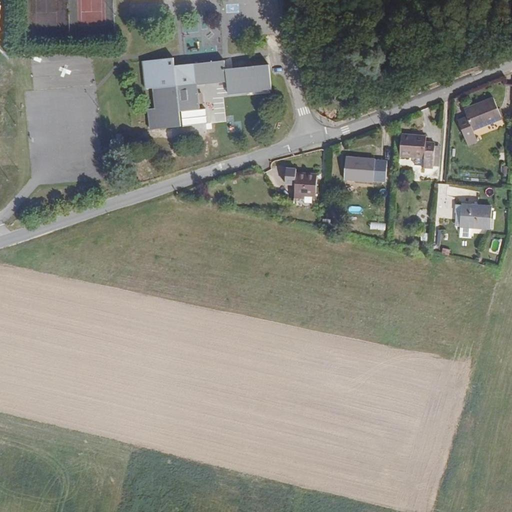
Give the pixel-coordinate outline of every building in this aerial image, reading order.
[(175,59),(144,60),(145,89),(156,89),(157,109),(149,109),(150,130),(181,128),(180,114),(199,113),(198,88),(228,87),(227,70),(226,59),(196,60),(196,68),(175,69),(175,59)] [(271,67),(227,70),(229,94),(273,91),(271,67)] [(480,108),(465,114),(471,133),(500,123),(492,100),(479,105),(480,108)] [(465,123),(454,128),(463,145),(473,140),(465,123)] [(422,136),(399,135),(399,158),(412,158),(421,158),(421,166),(431,167),(432,146),(432,142),(422,142),(422,136)] [(386,162),(345,158),(343,182),(384,185),(386,162)] [(420,166),(421,166),(421,158),(412,158),(412,165),(420,165),(420,166)] [(284,169),(284,184),(294,185),(293,200),(304,201),(304,197),(315,198),(317,175),(296,174),(297,170),(284,169)] [(491,207),(460,205),(459,229),(489,230),(491,207)]
